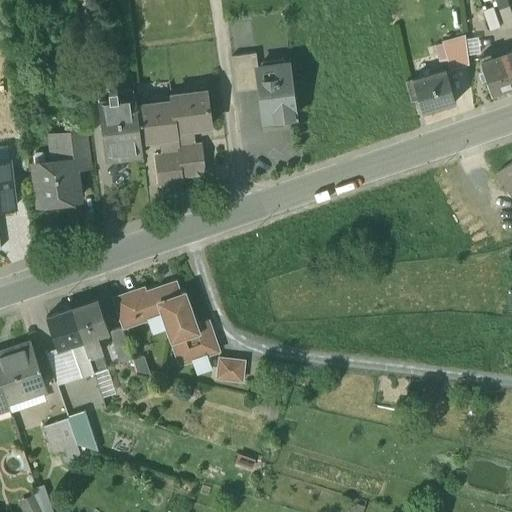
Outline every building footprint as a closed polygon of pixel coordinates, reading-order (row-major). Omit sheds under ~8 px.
[(511,16),(508,5),(498,9),(505,29),(511,26),(511,16)] [(493,11),(484,13),(488,25),(497,22),(493,11)] [(488,25),(490,31),(499,27),(497,22),(488,25)] [(465,34),(441,41),(448,67),(449,70),(469,64),(465,34)] [(478,35),(465,37),(468,53),(480,52),(478,35)] [(511,52),(511,50),(491,58),(489,53),(480,56),(481,61),(480,62),(484,72),(479,74),(483,85),(488,83),(491,93),(506,88),(508,94),(511,92),(511,52)] [(255,53),(232,56),(236,90),(260,87),(257,68),(255,53)] [(289,64),(257,68),(260,87),(264,119),(296,114),(289,64)] [(92,68),(82,69),(86,96),(96,94),(92,68)] [(444,68),(411,78),(411,79),(405,81),(410,100),(417,98),(421,112),(454,102),(445,71),(444,68)] [(114,88),(106,89),(107,100),(116,99),(114,88)] [(207,90),(170,95),(171,101),(173,100),(176,129),(191,127),(211,125),(207,90)] [(135,101),(116,104),(116,99),(107,100),(97,101),(104,158),(123,155),(122,150),(141,148),(140,140),(136,106),(136,105),(135,101)] [(171,101),(136,105),(136,106),(140,140),(161,137),(177,135),(176,129),(173,100),(171,101)] [(191,127),(176,129),(177,135),(182,175),(205,172),(201,144),(193,145),(191,127)] [(83,130),(61,133),(65,160),(72,159),(73,168),(87,166),(83,130)] [(61,133),(48,135),(51,162),(65,160),(61,133)] [(177,135),(161,137),(163,154),(155,155),(159,184),(183,181),(182,175),(177,135)] [(0,208),(15,207),(9,159),(0,159),(0,208)] [(51,162),(32,164),(37,203),(77,198),(73,168),(72,159),(65,160),(51,162)] [(511,161),(496,172),(511,197),(511,161)] [(185,291),(179,293),(176,287),(166,290),(164,285),(129,297),(137,322),(163,313),(181,364),(218,351),(209,325),(198,329),(185,291)] [(129,297),(114,302),(113,298),(112,299),(121,327),(137,322),(129,297)] [(98,298),(72,307),(83,340),(98,335),(109,331),(98,298)] [(72,307),(46,316),(57,349),(71,344),(83,340),(72,307)] [(133,361),(121,327),(109,331),(121,365),(133,361)] [(98,335),(83,340),(88,355),(89,358),(104,354),(98,335)] [(83,340),(71,344),(76,359),(88,355),(83,340)] [(29,343),(0,352),(0,379),(7,400),(44,387),(29,343)] [(110,370),(104,354),(89,358),(94,372),(96,375),(110,370)] [(88,355),(76,359),(81,376),(94,372),(89,358),(88,355)] [(231,359),(219,358),(217,378),(229,379),(231,359)] [(244,361),(231,359),(229,379),(241,381),(244,361)] [(0,379),(0,408),(9,405),(7,400),(0,379)] [(85,411),(67,417),(76,445),(97,451),(97,450),(85,411)] [(67,417),(43,425),(53,453),(76,445),(67,417)] [(26,511),(37,511),(43,510),(36,493),(21,499),(26,511)]
